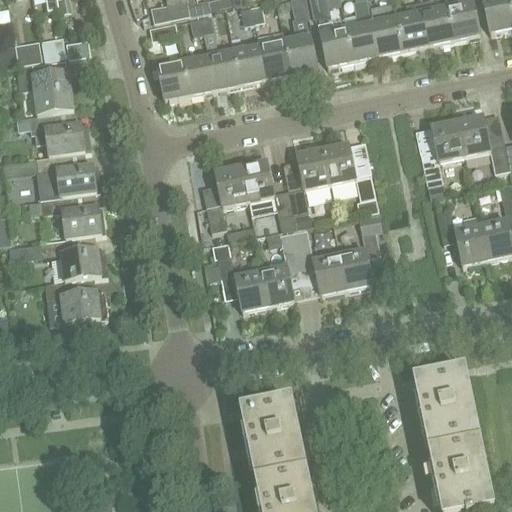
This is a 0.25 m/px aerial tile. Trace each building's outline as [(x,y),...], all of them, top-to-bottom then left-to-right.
[(45,0),(49,17),(60,15),(58,5),(57,0),(45,0)] [(176,0),(165,2),(167,12),(170,26),(190,22),(188,10),(186,0),(176,0)] [(331,21),(326,0),(309,0),(307,1),(311,17),(312,25),(331,21)] [(367,6),(366,0),(354,0),(356,8),(367,6)] [(491,41),(511,36),(511,13),(509,0),(507,0),(483,5),(491,41)] [(230,1),(218,4),(221,14),(232,11),(230,1)] [(305,3),(289,6),(293,26),(305,24),(309,23),(305,3)] [(429,54),(454,48),(447,13),(436,15),(434,5),(420,8),(429,54)] [(188,10),(190,22),(211,18),(209,6),(188,10)] [(473,7),(447,13),(454,48),(481,43),(473,7)] [(408,21),(396,23),(404,59),(429,54),(420,8),(406,11),(408,21)] [(154,29),(170,26),(167,12),(151,15),(154,29)] [(252,13),(255,30),(265,28),(262,12),(252,13)] [(244,32),(255,30),(252,13),(241,15),(244,32)] [(358,31),(346,33),(354,69),(379,64),(372,28),(369,16),(356,19),(358,31)] [(212,22),(201,24),(205,41),(215,39),(212,22)] [(144,25),(142,25),(144,32),(151,30),(150,23),(144,25)] [(396,23),(372,28),(379,64),(404,59),(396,23)] [(194,43),(205,41),(201,24),(190,26),(194,43)] [(175,26),(149,32),(152,46),(178,40),(175,26)] [(320,30),(321,38),(329,74),(354,69),(346,33),(334,36),(332,27),(320,30)] [(285,46),(292,82),(318,77),(311,41),(308,41),(306,33),(292,36),(293,39),(284,41),(285,46)] [(267,87),(292,82),(285,46),(271,49),(269,41),(258,44),(260,51),(267,87)] [(69,67),(65,47),(44,50),(47,70),(69,67)] [(67,51),(69,67),(91,64),(89,48),(67,51)] [(16,52),(19,73),(42,69),(39,49),(16,52)] [(207,53),(209,62),(217,98),(242,93),(234,56),(219,60),(218,56),(217,51),(207,53)] [(260,51),(234,56),(242,93),(267,87),(260,51)] [(15,52),(0,53),(0,76),(18,74),(15,52)] [(209,62),(184,67),(192,103),(217,98),(209,62)] [(166,108),(192,103),(184,67),(168,70),(167,66),(160,68),(160,72),(158,72),(166,108)] [(58,120),(75,118),(69,76),(19,83),(21,98),(35,96),(39,123),(58,120)] [(48,150),(50,164),(70,162),(92,159),(88,131),(60,135),(58,120),(39,123),(30,124),(32,139),(46,137),(48,150)] [(495,180),(510,177),(505,152),(491,155),(484,123),(457,128),(465,164),(491,159),(495,180)] [(423,169),(428,194),(444,191),(439,169),(465,164),(457,128),(432,133),(438,166),(423,169)] [(349,151),(324,156),(331,193),(357,187),(361,209),(376,205),(371,180),(356,183),(349,151)] [(331,193),(324,156),(297,162),(298,167),(302,185),(287,188),(289,197),(294,222),(307,219),(309,219),(305,198),(331,193)] [(72,175),(70,162),(50,164),(38,165),(40,181),(58,179),(62,204),(75,203),(102,200),(98,172),(72,175)] [(267,168),(241,173),(249,210),(252,222),(278,217),(280,225),(294,222),(289,197),(274,200),(267,168)] [(11,169),(3,170),(5,185),(13,184),(11,169)] [(249,210),(241,173),(216,179),(223,211),(207,215),(212,240),(228,236),(224,215),(249,210)] [(511,189),(499,192),(506,226),(480,232),(488,268),(511,263),(511,251),(511,249),(511,248),(511,189)] [(77,217),(75,203),(62,204),(43,207),(45,223),(64,220),(67,247),(74,246),(107,241),(104,214),(77,217)] [(462,274),(488,268),(480,232),(455,237),(451,216),(437,218),(444,251),(457,248),(462,274)] [(365,256),(339,262),(346,298),(374,292),(367,260),(380,258),(375,237),(382,235),(379,222),(359,226),(365,256)] [(321,303),(346,298),(339,262),(314,267),(307,236),(293,239),(301,278),(315,275),(321,303)] [(294,309),(288,280),(301,278),(293,239),(280,242),(286,266),(272,269),(273,276),(261,278),(268,314),(294,309)] [(0,253),(11,252),(10,241),(2,242),(0,244),(0,253)] [(66,289),(74,288),(109,283),(105,256),(76,260),(74,246),(67,247),(42,250),(44,265),(63,263),(66,289)] [(21,268),(19,253),(9,254),(11,269),(21,268)] [(242,320),(268,314),(261,278),(235,283),(231,263),(217,266),(222,290),(236,287),(242,320)] [(110,325),(106,298),(76,302),(74,288),(66,289),(45,292),(47,306),(63,304),(66,331),(81,329),(82,335),(104,332),(103,326),(110,325)] [(0,346),(13,345),(10,323),(0,324),(0,346)] [(440,511),(493,511),(471,397),(468,381),(416,391),(440,511)] [(242,420),(242,421),(260,511),(314,511),(293,409),(242,420)]
